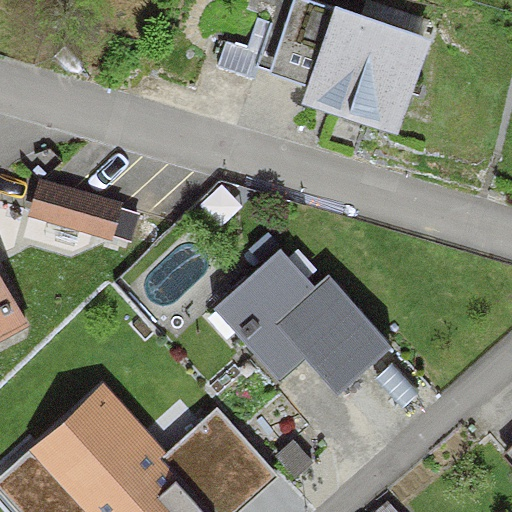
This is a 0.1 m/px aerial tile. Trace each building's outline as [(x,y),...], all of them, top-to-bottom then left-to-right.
[(328,103),(391,124),(419,39),(304,0),(293,0),(280,38),(320,51),(309,85),(305,94),(328,103)] [(48,187),(40,184),(31,213),(103,235),(112,206),(48,187)] [(276,379),(303,355),(335,390),(385,345),(324,274),(309,287),(275,248),(224,293),(247,319),(236,328),(241,334),(238,336),(276,379)] [(0,310),(8,306),(0,291),(0,310)] [(103,391),(0,483),(0,485),(24,511),(237,511),(275,478),(218,416),(168,461),(103,391)] [(511,468),(511,449),(502,458),(511,468)]
